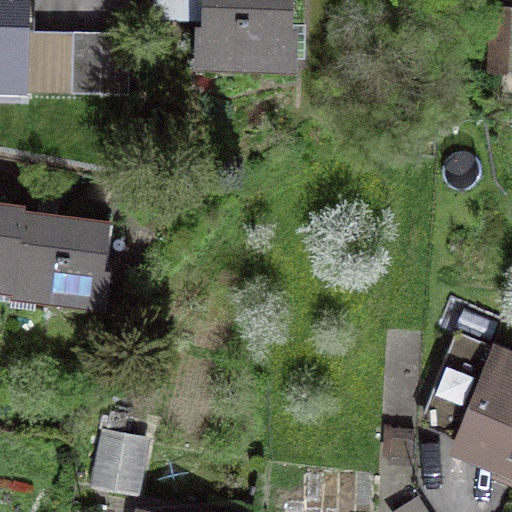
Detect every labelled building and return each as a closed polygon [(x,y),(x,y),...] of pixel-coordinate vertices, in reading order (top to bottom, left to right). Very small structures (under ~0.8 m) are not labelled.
[(22,0),(0,0),(0,86),(22,87),(22,0)] [(289,0),(191,0),(192,75),(289,75),(289,0)] [(511,17),(493,17),(492,77),(511,77),(511,17)] [(71,94),(100,94),(100,31),(71,30),(71,94)] [(100,94),(130,94),(130,31),(100,31),(100,94)] [(0,301),(9,302),(21,206),(0,202),(0,301)] [(21,206),(9,302),(97,314),(110,218),(21,206)] [(511,351),(495,345),(450,465),(511,488),(511,351)] [(148,441),(98,434),(89,495),(140,502),(148,441)] [(426,511),(420,502),(404,511),(426,511)]
